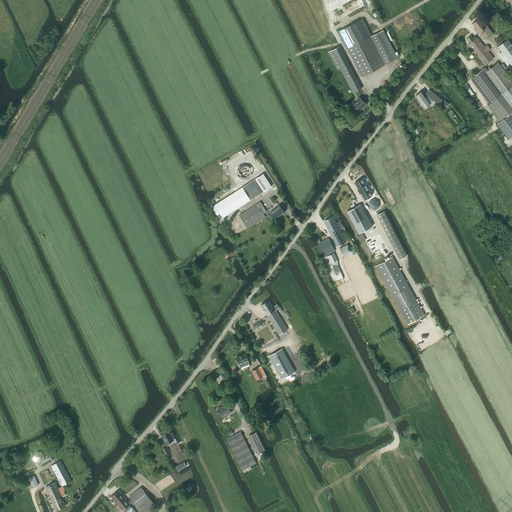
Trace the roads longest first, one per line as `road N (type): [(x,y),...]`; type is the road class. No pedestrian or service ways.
road 1 (unclassified): [(84,511),(479,0)]
road 2 (track): [(290,244),(304,255),(397,438)]
